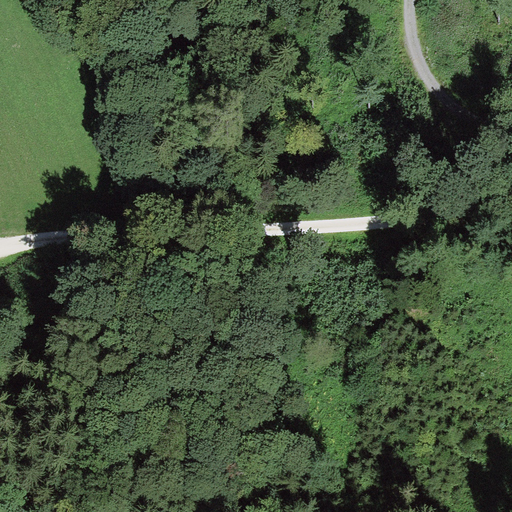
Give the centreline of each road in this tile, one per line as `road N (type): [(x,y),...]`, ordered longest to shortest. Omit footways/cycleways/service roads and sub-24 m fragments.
road 1 (track): [(0,245),(419,220),(511,199)]
road 2 (track): [(411,0),(426,76),(476,120),(511,127)]
